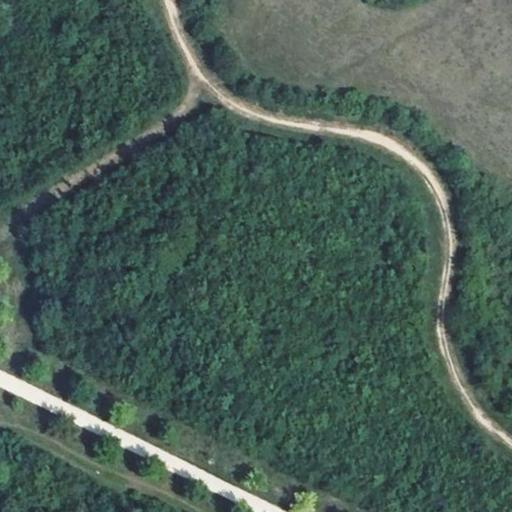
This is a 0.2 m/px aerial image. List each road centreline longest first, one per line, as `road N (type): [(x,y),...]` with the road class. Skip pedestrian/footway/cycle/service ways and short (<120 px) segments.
road 1 (unknown): [(170,0),(216,92),(259,115),(382,139),(433,183),(452,240),(442,339),(463,392),(511,445)]
road 2 (track): [(272,511),(0,378)]
road 3 (unknown): [(216,92),(0,223)]
